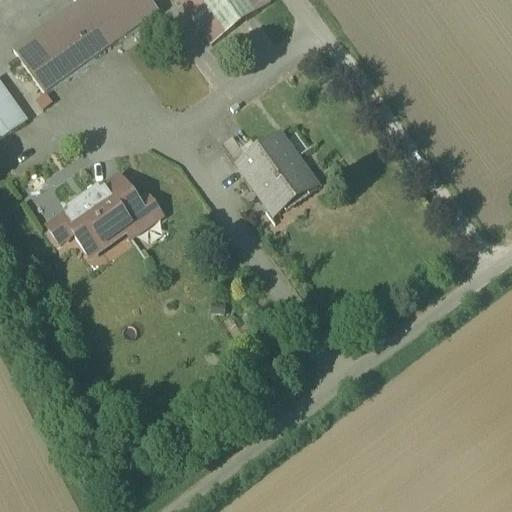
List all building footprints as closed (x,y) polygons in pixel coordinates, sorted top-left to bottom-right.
[(160,17),(147,0),(86,0),(15,50),(48,96),(160,17)] [(271,5),(267,0),(175,0),(210,48),(271,5)] [(0,147),(30,126),(0,83),(0,147)] [(48,112),(60,106),(54,95),(42,102),(48,112)] [(320,190),(281,134),(233,168),(272,223),(320,190)] [(88,275),(158,227),(140,200),(128,208),(113,186),(40,235),(54,256),(68,247),(88,275)]
